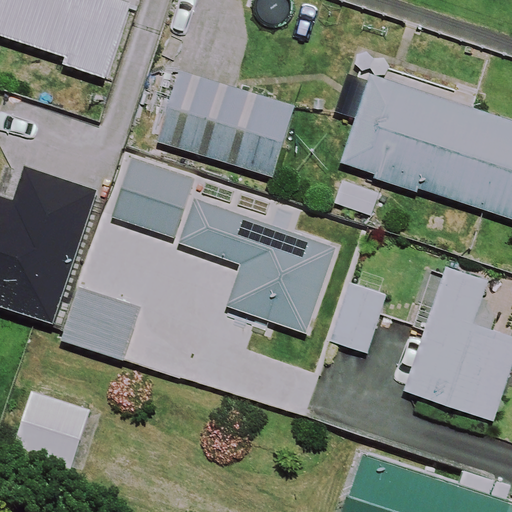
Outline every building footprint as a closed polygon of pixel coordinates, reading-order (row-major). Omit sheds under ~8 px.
[(0,0),(0,36),(66,58),(63,67),(103,81),(129,4),(115,0),(0,0)] [(352,58),(188,8),(160,90),(315,147),(352,58)] [(511,124),(367,74),(351,120),(358,122),(343,165),(450,202),(443,222),(477,234),(485,210),(511,218),(511,124)] [(356,187),(155,127),(142,170),(240,199),(222,257),(326,288),(356,187)] [(0,306),(54,324),(98,189),(25,165),(13,200),(0,195),(0,306)] [(487,282),(450,269),(406,392),(492,422),(511,365),(511,340),(471,326),(487,282)] [(386,297),(347,285),(330,343),(369,355),(386,297)] [(92,412),(33,393),(14,452),(73,471),(92,412)] [(483,511),(485,505),(326,453),(305,511),(483,511)]
